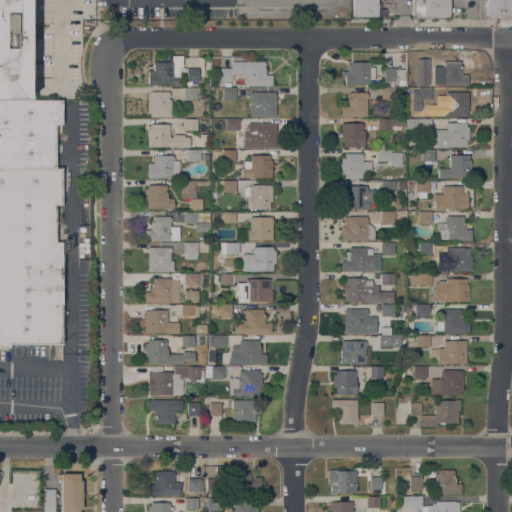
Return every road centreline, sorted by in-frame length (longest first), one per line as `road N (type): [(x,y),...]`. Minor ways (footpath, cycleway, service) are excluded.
road 1 (tertiary): [(511,444),(0,445)]
road 2 (residential): [(292,511),(295,402),(309,305),(308,36)]
road 3 (residential): [(495,511),(504,37)]
road 4 (residential): [(111,511),(110,61),(118,42)]
road 5 (residential): [(511,37),(118,42)]
